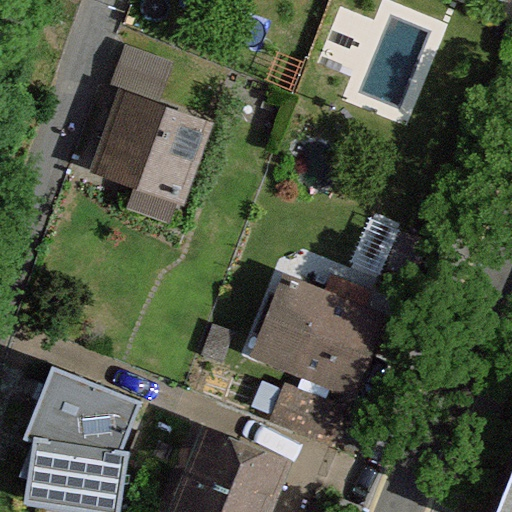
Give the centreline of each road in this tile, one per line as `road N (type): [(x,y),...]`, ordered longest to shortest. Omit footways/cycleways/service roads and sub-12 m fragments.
road 1 (tertiary): [(397,511),(511,224)]
road 2 (residential): [(101,0),(0,282)]
